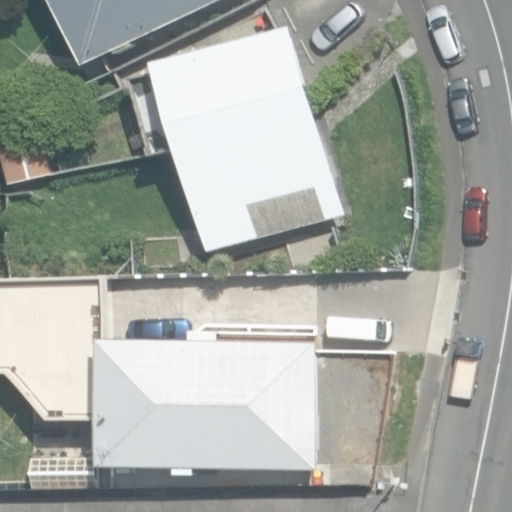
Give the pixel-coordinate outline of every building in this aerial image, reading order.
[(115,0),(145,62),(273,0),(115,0)] [(272,173),(300,276),(401,249),(437,240),(401,106),(386,50),(250,88),(252,96),(226,104),(246,180),(272,173)] [(143,443),(150,295),(40,298),(21,392),(60,398),(93,441),(143,443)] [(181,356),(180,433),(180,475),(253,477),(253,484),(272,484),(272,477),(373,479),(394,478),(396,351),(395,351),(295,349),(295,338),(268,338),(268,348),(184,347),(181,348),(181,356)] [(8,511),(25,437),(0,431),(0,511),(8,511)] [(38,487),(102,487),(102,457),(38,456),(38,487)]
